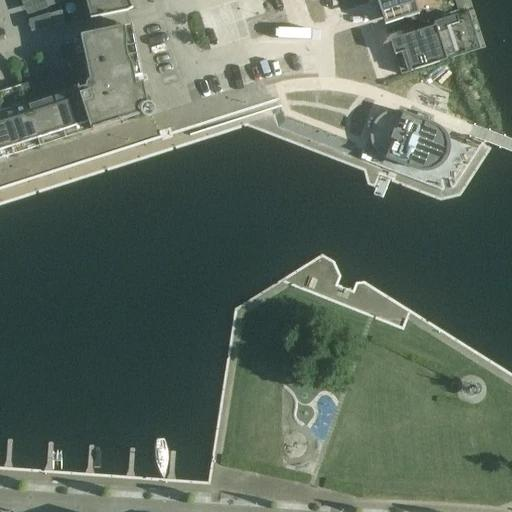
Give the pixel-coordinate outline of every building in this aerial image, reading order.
[(59,4),(56,0),(41,0),(45,8),(59,4)] [(84,0),(90,20),(128,12),(133,10),(127,0),(84,0)] [(385,26),(405,19),(419,15),(413,0),(376,0),(378,5),(385,26)] [(61,12),(47,16),(50,28),(64,25),(61,12)] [(452,17),(442,20),(433,23),(434,27),(410,35),(390,41),(391,45),(401,76),(446,61),(445,57),(455,54),(446,28),(453,26),(459,24),(456,16),(452,17)] [(80,36),(90,81),(89,82),(88,82),(87,83),(86,84),(85,86),(85,87),(85,88),(79,90),(78,87),(77,88),(78,89),(88,123),(91,131),(149,112),(143,83),(136,84),(134,78),(141,77),(131,26),(80,36)] [(70,70),(46,78),(63,131),(88,123),(78,89),(76,89),(70,70)] [(37,140),(63,131),(46,78),(20,86),(26,105),(37,140)] [(26,105),(0,114),(11,148),(37,140),(26,105)] [(430,122),(393,108),(389,120),(385,119),(381,120),(378,122),(376,124),(374,128),(374,132),(375,135),(378,138),(381,140),(376,153),(416,168),(422,168),(428,167),(434,164),(438,159),(441,154),(443,148),(443,142),(442,136),(439,130),(435,126),(430,122)] [(0,151),(11,148),(0,114),(0,113),(0,151)]
